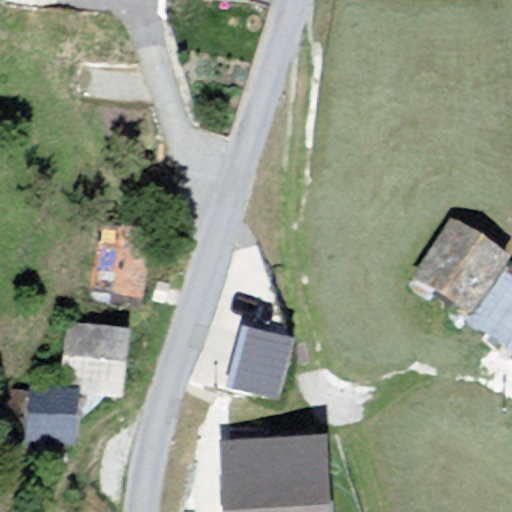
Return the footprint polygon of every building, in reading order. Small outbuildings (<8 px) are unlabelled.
[(133,0),(13,0),(13,4),(133,13),(133,0)] [(511,262),(459,224),(414,285),(472,328),(511,275),(511,262)] [(511,289),(481,337),(511,356),(511,289)] [(249,314),(231,381),(282,394),(300,327),(249,314)] [(133,336),(69,331),(63,402),(127,407),(133,336)] [(343,511),(343,446),(228,446),(228,511),(343,511)]
